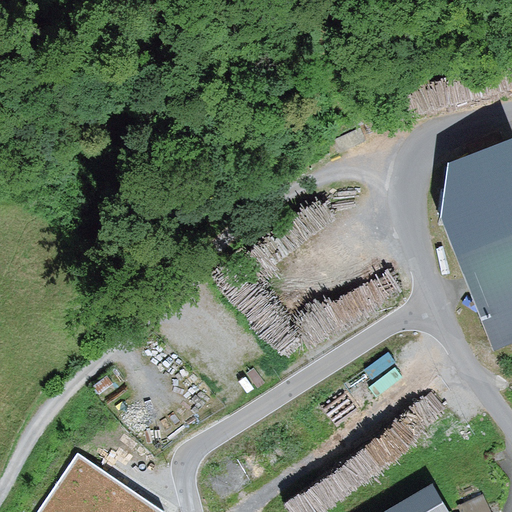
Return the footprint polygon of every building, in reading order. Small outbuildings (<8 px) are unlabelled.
[(360,128),(335,139),(341,151),(365,140),(360,128)] [(496,342),(511,335),(511,165),(505,146),(511,143),(511,141),(452,165),(443,209),(496,342)] [(423,405),(388,427),(399,444),(433,423),(423,405)] [(254,441),(272,471),(311,447),(292,416),(254,441)] [(200,474),(220,505),(266,475),(246,443),(200,474)] [(326,471),(342,493),(355,484),(339,462),(326,471)] [(317,473),(295,483),(309,511),(319,511),(333,506),(317,473)] [(446,511),(431,485),(385,511),(446,511)] [(118,511),(161,511),(163,510),(129,492),(118,511)] [(464,506),(466,511),(488,511),(481,498),(464,506)]
